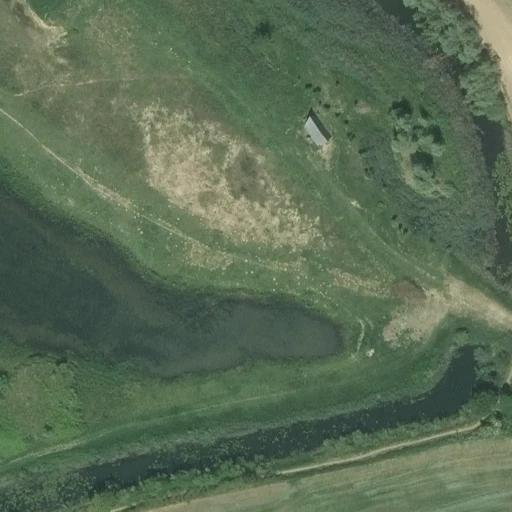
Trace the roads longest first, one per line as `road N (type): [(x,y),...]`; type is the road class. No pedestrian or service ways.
road 1 (track): [(511,323),(200,228),(0,80)]
road 2 (track): [(444,301),(422,348),(389,371),(0,464)]
